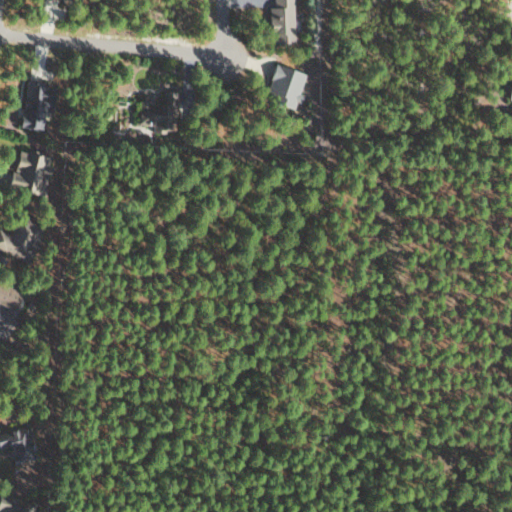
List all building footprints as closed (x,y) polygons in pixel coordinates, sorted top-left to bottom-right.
[(271,0),(272,7),(266,7),(267,34),(271,34),(271,44),(291,43),(290,0),(271,0)] [(303,73),(271,65),(264,92),(270,94),(268,103),(291,109),(293,102),(296,102),(303,73)] [(40,129),(41,111),(51,111),(52,82),(21,81),(19,128),(40,129)] [(136,125),(150,125),(149,133),(172,134),(174,92),(160,91),(159,102),(137,101),(136,125)] [(44,154),(11,151),(7,189),(40,193),(44,154)] [(0,249),(23,259),(32,235),(37,237),(41,226),(14,214),(6,232),(0,229),(0,249)] [(19,291),(0,282),(0,303),(12,309),(19,291)] [(0,429),(0,446),(7,445),(10,463),(31,460),(25,426),(0,429)]
